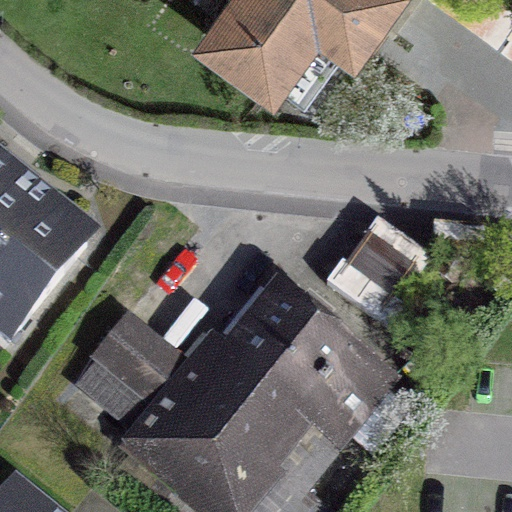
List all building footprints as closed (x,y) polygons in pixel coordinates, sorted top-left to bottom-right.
[(233,0),(207,38),(272,83),(316,21),(351,45),(382,0),(233,0)] [(511,17),(511,0),(440,0),(497,40),(511,17)] [(97,227),(0,147),(0,329),(9,336),(97,227)] [(188,372),(130,326),(102,361),(161,409),(135,441),(224,511),(249,511),(272,483),(254,469),(301,411),(339,442),(385,385),(286,307),(220,389),(192,367),(188,372)] [(71,511),(18,470),(0,491),(0,511),(71,511)]
